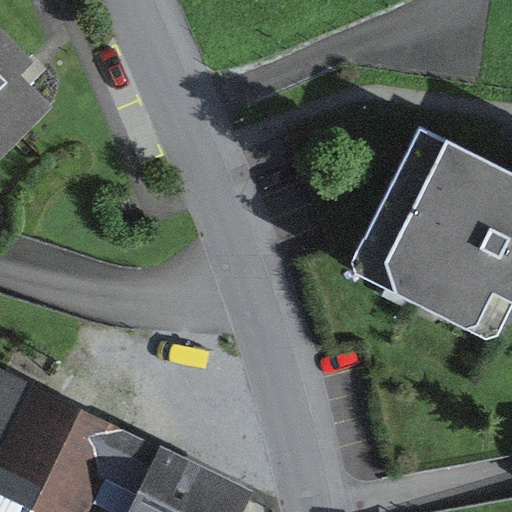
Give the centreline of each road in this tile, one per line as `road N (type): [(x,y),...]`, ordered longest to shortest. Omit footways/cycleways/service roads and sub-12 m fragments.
road 1 (residential): [(307,511),(250,285),(134,0)]
road 2 (track): [(453,0),(179,111)]
